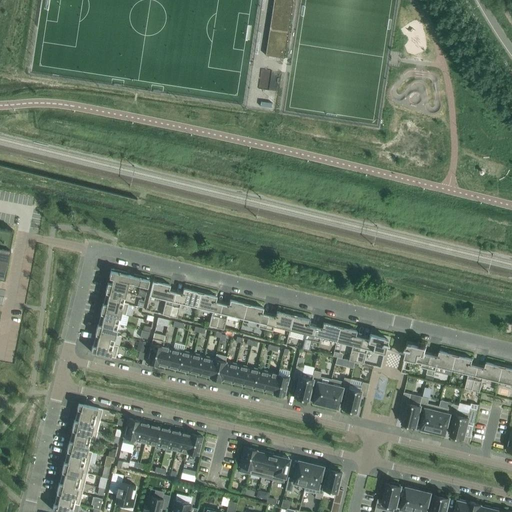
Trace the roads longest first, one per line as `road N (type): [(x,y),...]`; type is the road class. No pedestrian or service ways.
road 1 (residential): [(64,359),(91,250),(511,351)]
road 2 (residential): [(372,434),(64,359)]
road 3 (residential): [(58,385),(365,460)]
road 4 (residential): [(365,460),(511,495)]
road 5 (residential): [(511,468),(372,434)]
road 6 (residential): [(27,511),(58,385)]
